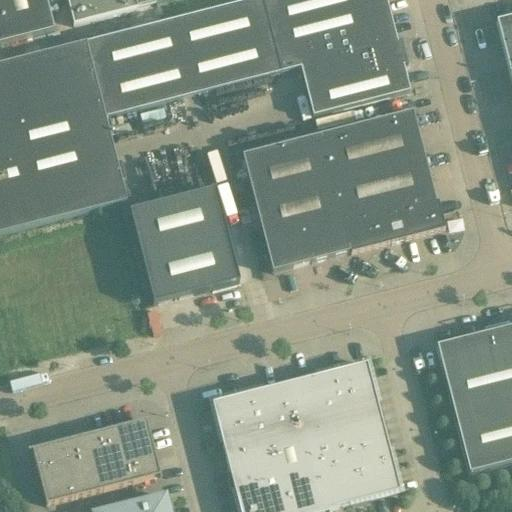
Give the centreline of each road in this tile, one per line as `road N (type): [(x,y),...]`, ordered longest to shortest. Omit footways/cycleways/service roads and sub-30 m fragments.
road 1 (unclassified): [(508,277),(436,0)]
road 2 (residential): [(176,360),(388,307)]
road 3 (residential): [(440,511),(388,307)]
road 4 (residential): [(0,405),(176,360)]
road 5 (residential): [(176,360),(215,511)]
road 6 (residential): [(388,307),(508,277)]
